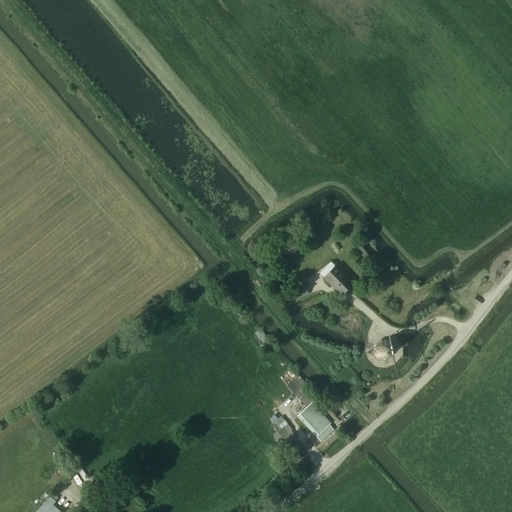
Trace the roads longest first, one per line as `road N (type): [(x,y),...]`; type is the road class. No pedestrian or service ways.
road 1 (track): [(100,0),(267,195),(339,184),(420,262),(449,249),(470,253),(511,222)]
road 2 (unclassified): [(275,511),(421,382),(511,275)]
